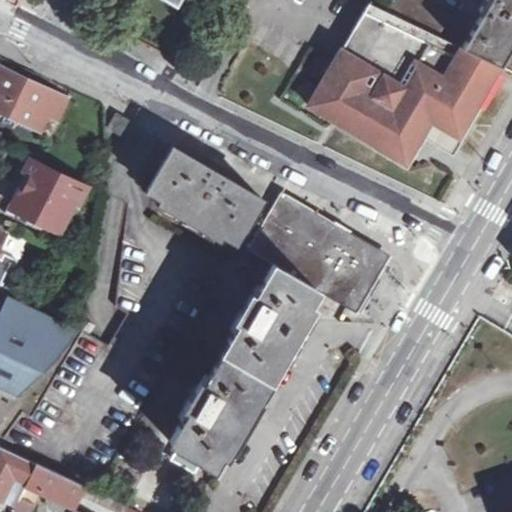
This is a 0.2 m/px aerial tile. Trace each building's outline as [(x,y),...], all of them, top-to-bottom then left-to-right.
[(392,0),(387,11),(402,19),(411,0),(392,0)] [(411,0),(402,19),(415,26),(427,0),(411,0)] [(441,6),(429,0),(427,0),(415,26),(427,32),(441,6)] [(511,0),(482,0),(477,9),(481,11),(461,45),(499,66),(511,43),(511,0)] [(444,74),(461,45),(438,38),(427,32),(415,26),(402,19),(387,11),(367,3),(342,49),(399,82),(414,56),(444,74)] [(438,38),(452,11),(441,6),(427,32),(438,38)] [(399,82),(342,49),(308,107),(405,164),(416,144),(427,126),(454,142),(463,127),(486,88),(499,66),(461,45),(444,74),(414,56),(399,82)] [(0,110),(39,129),(46,114),(56,119),(67,97),(0,65),(0,110)] [(138,126),(116,113),(109,127),(131,139),(138,126)] [(234,245),(261,197),(172,146),(147,189),(161,197),(159,202),(234,245)] [(26,159),(19,174),(27,178),(13,208),(56,228),(67,204),(75,208),(86,187),(26,159)] [(273,262),(316,288),(353,309),(384,255),(280,194),(248,248),(273,262)] [(0,281),(12,255),(0,249),(0,242),(5,231),(0,228),(0,281)] [(316,288),(273,262),(170,439),(180,445),(172,459),(195,472),(202,459),(212,465),(221,451),(225,453),(247,417),(293,338),(312,305),(308,302),(316,288)] [(0,388),(16,396),(77,329),(4,295),(0,303),(0,388)] [(0,422),(18,398),(16,396),(0,388),(0,422)] [(23,484),(33,464),(0,448),(0,499),(10,478),(23,484)] [(10,511),(27,511),(37,492),(73,508),(83,487),(33,464),(23,484),(10,511)] [(139,511),(86,488),(81,500),(107,511),(139,511)]
